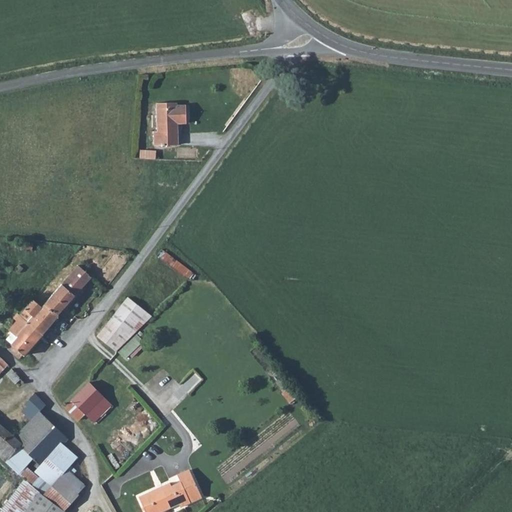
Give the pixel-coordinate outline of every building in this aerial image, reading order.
[(175,105),(175,103),(155,103),(156,131),(152,131),(153,145),(177,145),(176,120),(186,120),(186,105),(175,105)] [(21,240),(20,250),(33,250),(34,241),(21,240)] [(43,304),(57,316),(91,279),(77,267),(43,304)] [(115,353),(148,316),(126,298),(115,311),(118,313),(98,336),(115,353)] [(41,335),(58,317),(57,316),(43,304),(41,306),(32,299),(18,315),(41,335)] [(10,343),(7,348),(19,358),(21,355),(22,356),(41,335),(18,315),(17,313),(12,318),(16,322),(9,330),(12,332),(6,339),(10,343)] [(119,351),(128,360),(145,343),(137,334),(119,351)] [(10,369),(5,374),(15,383),(19,379),(10,369)] [(151,388),(145,379),(121,398),(128,405),(151,388)] [(83,414),(92,423),(110,406),(88,383),(69,400),(83,414)] [(41,465),(62,443),(66,438),(39,412),(44,406),(33,395),(23,404),(27,408),(21,413),(29,422),(14,438),(9,434),(0,445),(0,458),(4,462),(19,446),(41,465)] [(63,406),(76,421),(83,414),(69,400),(63,406)] [(0,445),(9,434),(0,425),(0,445)] [(42,495),(62,511),(63,511),(82,485),(70,472),(73,468),(68,464),(75,456),(62,443),(41,465),(19,446),(4,462),(18,474),(25,467),(37,478),(40,475),(51,485),(42,495)] [(18,474),(21,476),(42,495),(51,485),(40,475),(37,478),(25,467),(18,474)] [(190,470),(179,474),(181,481),(168,486),(167,483),(136,496),(143,511),(156,511),(177,503),(179,507),(202,496),(190,470)] [(0,505),(0,511),(62,511),(42,495),(21,476),(0,505)]
